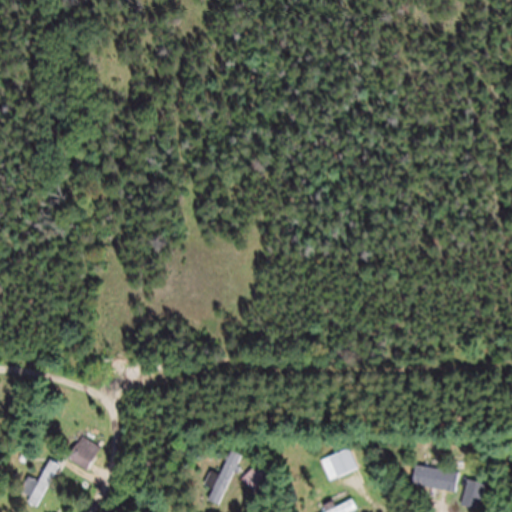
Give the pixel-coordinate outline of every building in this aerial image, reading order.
[(103,459),(83,446),(68,469),(88,481),(103,459)] [(333,492),(360,479),(350,458),(323,471),(333,492)] [(224,511),(245,467),(232,461),(210,511),(211,511),(224,511)] [(29,511),(43,511),(63,477),(52,470),(40,492),(30,487),(22,502),(32,508),(29,511)] [(245,491),(255,501),(267,488),(256,478),(245,491)]
